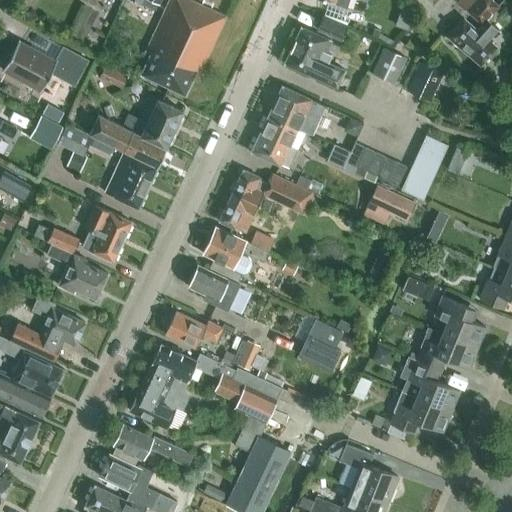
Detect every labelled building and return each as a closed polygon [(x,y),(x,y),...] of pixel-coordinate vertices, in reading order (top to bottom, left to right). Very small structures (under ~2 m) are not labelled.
[(200,72),(226,16),(191,0),(169,0),(147,47),(152,49),(141,73),(185,94),(196,70),(200,72)] [(498,5),(492,0),(458,0),(457,1),(466,9),(482,23),(498,5)] [(347,24),(324,14),(317,30),(341,40),(347,24)] [(463,17),(447,35),(480,64),(496,46),(490,41),(500,31),(486,19),(477,29),(463,17)] [(331,40),(301,26),(284,62),(336,86),(347,62),(325,52),(331,40)] [(74,84),(88,59),(63,46),(55,60),(18,40),(2,69),(41,90),(50,72),(74,84)] [(372,73),(394,83),(406,57),(384,47),(372,73)] [(429,99),(442,72),(420,62),(408,89),(429,99)] [(127,75),(106,65),(100,76),(122,86),(127,75)] [(282,85),(268,114),(297,127),(297,128),(312,135),(326,107),(310,99),(311,98),(282,85)] [(182,110),(149,94),(138,117),(129,113),(122,126),(165,147),(182,110)] [(98,114),(89,133),(157,166),(165,147),(122,126),(98,114)] [(297,127),(268,114),(251,151),(279,165),(280,163),(288,167),(297,148),(289,144),(297,128),(297,127)] [(63,127),(41,115),(29,137),(51,149),(63,127)] [(0,130),(12,136),(16,128),(1,119),(1,118),(0,117),(0,139),(1,136),(0,135),(0,130)] [(365,123),(353,118),(347,132),(359,137),(365,123)] [(83,154),(92,136),(66,124),(58,142),(74,150),(83,154)] [(426,134),(421,145),(442,155),(447,144),(426,134)] [(351,151),(343,168),(354,172),(365,147),(355,142),(351,151)] [(327,161),(343,168),(351,151),(335,144),(327,161)] [(442,155),(421,145),(415,156),(437,166),(442,155)] [(375,152),(365,147),(354,172),(364,176),(375,152)] [(456,147),(447,168),(458,173),(467,151),(456,147)] [(74,150),(67,165),(80,171),(87,156),(83,154),(74,150)] [(156,166),(124,151),(105,192),(138,207),(156,166)] [(386,156),(375,152),(364,176),(375,181),(377,175),(386,156)] [(396,161),(386,156),(377,175),(388,180),(396,161)] [(423,198),(437,166),(415,156),(401,189),(423,198)] [(406,166),(396,161),(388,180),(398,185),(406,166)] [(0,183),(27,194),(34,175),(7,164),(0,181),(0,183)] [(315,194),(315,193),(310,190),(297,184),(273,173),(268,182),(259,178),(260,176),(243,168),(218,220),(245,232),(262,195),(302,213),(304,208),(308,208),(315,194)] [(323,186),(301,176),(297,184),(310,190),(315,193),(315,194),(319,196),(323,186)] [(415,202),(376,184),(362,214),(385,224),(391,211),(408,219),(415,202)] [(113,260),(131,221),(95,204),(84,227),(90,229),(82,246),(113,260)] [(4,212),(0,219),(0,224),(11,230),(17,218),(4,212)] [(265,249),(265,248),(252,242),(251,243),(216,226),(203,253),(214,258),(210,267),(238,280),(242,271),(247,270),(251,262),(249,257),(240,253),(243,246),(252,250),(251,254),(264,260),(268,251),(265,249)] [(48,240),(52,242),(74,252),(79,240),(53,228),(48,240)] [(430,228),(426,237),(435,241),(439,232),(430,228)] [(256,229),(250,241),(268,250),(274,238),(256,229)] [(497,254),(493,266),(511,273),(511,236),(506,234),(497,254)] [(87,259),(74,252),(52,242),(46,253),(68,263),(59,284),(74,291),(76,288),(96,298),(108,272),(86,262),(87,259)] [(390,251),(379,247),(369,270),(380,274),(390,251)] [(297,266),(287,261),(283,270),(293,275),(297,266)] [(198,264),(188,285),(206,293),(203,298),(227,309),(239,284),(198,264)] [(511,273),(493,266),(492,267),(494,267),(490,279),(488,278),(479,298),(503,308),(508,296),(511,298),(511,273)] [(408,275),(402,288),(428,299),(433,285),(408,275)] [(442,294),(434,315),(447,320),(443,332),(477,346),(485,326),(473,321),(468,319),(473,307),(466,304),(442,294)] [(18,323),(10,339),(25,346),(54,360),(63,339),(74,344),(85,321),(52,306),(54,302),(39,295),(32,310),(47,317),(39,333),(18,323)] [(206,324),(176,310),(166,333),(196,347),(202,334),(216,341),(222,327),(208,320),(206,324)] [(343,333),(316,319),(298,355),(330,371),(340,351),(335,348),(343,333)] [(351,325),(340,319),(336,327),(347,332),(351,325)] [(424,338),(416,358),(440,368),(445,357),(468,367),(477,346),(443,332),(429,326),(424,338)] [(0,349),(19,359),(12,373),(52,392),(63,368),(23,349),(25,346),(10,339),(0,334),(0,349)] [(237,365),(247,370),(257,349),(241,341),(230,364),(237,367),(237,365)] [(194,366),(219,378),(222,372),(232,377),(236,369),(229,366),(234,354),(225,350),(220,362),(200,352),(196,359),(161,343),(151,364),(187,380),(194,366)] [(409,356),(400,375),(408,378),(403,390),(416,396),(450,410),(459,389),(435,380),(440,368),(416,358),(416,359),(409,356)] [(187,380),(151,364),(130,410),(166,427),(176,406),(183,409),(189,393),(183,390),(187,380)] [(247,371),(247,370),(237,365),(237,367),(236,369),(232,377),(222,372),(219,378),(214,390),(237,400),(234,407),(249,414),(235,443),(250,451),(251,451),(258,435),(259,436),(282,388),(247,371)] [(356,387),(367,391),(375,372),(365,368),(356,387)] [(0,371),(0,396),(41,416),(52,392),(12,373),(10,376),(0,371)] [(398,402),(390,422),(392,423),(414,432),(419,421),(442,431),(450,410),(416,396),(403,390),(398,402)] [(0,452),(20,462),(39,421),(5,405),(0,415),(0,452)] [(384,417),(375,414),(371,424),(380,427),(384,417)] [(112,454),(134,465),(138,456),(143,458),(149,446),(174,458),(174,459),(187,465),(193,454),(154,435),(153,437),(123,423),(113,444),(116,445),(112,454)] [(251,451),(250,451),(225,503),(244,511),(261,511),(290,451),(259,436),(258,435),(251,451)] [(359,467),(351,487),(388,501),(398,476),(369,464),(373,453),(346,442),(339,459),(359,467)] [(131,489),(128,496),(146,504),(162,511),(171,511),(177,501),(145,486),(153,470),(138,463),(136,466),(134,465),(112,454),(109,453),(99,475),(131,489)] [(0,503),(11,481),(0,475),(0,503)] [(142,511),(146,504),(128,496),(126,499),(95,484),(81,511),(142,511)] [(207,484),(203,492),(222,501),(223,501),(227,493),(226,492),(207,484)] [(314,500),(309,511),(340,511),(341,511),(343,511),(383,511),(388,501),(351,487),(343,506),(316,495),(314,500)] [(303,496),(298,507),(309,511),(314,500),(303,496)]
